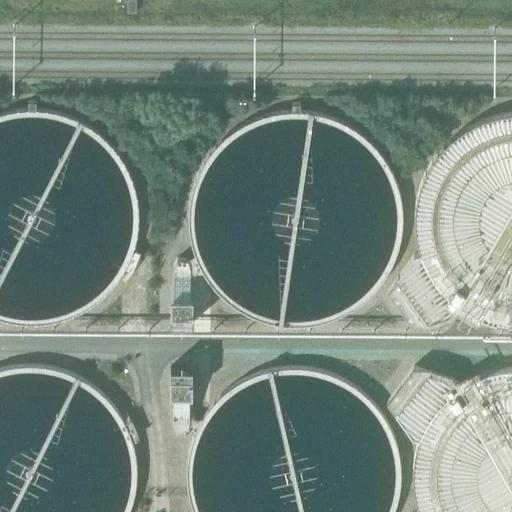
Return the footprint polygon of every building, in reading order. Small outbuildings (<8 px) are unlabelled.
[(136,11),(135,0),(127,0),(127,11),(136,11)] [(511,111),(510,112),(503,113),(495,115),(490,116),(485,118),(478,121),(473,123),(468,126),(462,130),(455,135),(450,140),(446,143),(442,147),(439,151),(437,153),(434,158),(431,162),(427,169),(424,176),(422,181),(420,186),(418,193),(417,198),(416,201),(415,208),(415,214),(415,219),(415,224),(415,229),(416,237),(417,242),(418,245),(419,250),(420,252),(421,255),(423,260),(425,264),(427,269),(428,271),(430,273),(431,276),(434,280),(435,282),(437,284),(440,288),(442,290),(443,292),(445,294),(449,297),(453,301),(455,302),(459,305),(461,307),(463,308),(469,312),(473,314),(479,317),(486,320),(491,322),(497,324),(502,325),(509,326),(511,325),(511,111)] [(421,255),(420,252),(414,254),(388,290),(414,326),(456,311),(461,307),(459,305),(455,302),(453,301),(449,297),(445,294),(443,292),(442,290),(440,288),(437,284),(435,282),(434,280),(431,276),(430,273),(428,271),(427,269),(425,264),(423,260),(421,255)] [(190,313),(190,265),(187,257),(177,257),(174,265),(173,295),(171,295),(171,312),(190,313)] [(456,387),(458,386),(460,384),(456,379),(414,365),(387,400),(412,436),(419,438),(419,436),(420,433),(421,431),(424,426),(426,422),(428,417),(430,415),(431,413),(434,409),(436,407),(439,403),(443,399),(446,396),(450,392),(452,390),(454,389),(456,387)] [(511,511),(511,365),(510,366),(505,367),(499,368),(494,369),(490,370),(485,372),(480,373),(474,376),(467,380),(460,384),(458,386),(456,387),(454,389),(452,390),(450,392),(446,396),(443,399),(439,403),(436,407),(434,409),(431,413),(430,415),(428,417),(426,422),(424,426),(421,431),(420,433),(419,436),(419,438),(418,440),(417,443),(416,448),(415,453),(414,458),(413,461),(413,466),(413,471),(413,473),(413,479),(413,484),(414,489),(415,494),(416,501),(418,506),(419,511),(511,511)] [(189,423),(189,392),(192,392),(192,375),(170,375),(170,391),(173,391),(173,423),(176,430),(186,430),(189,423)]
